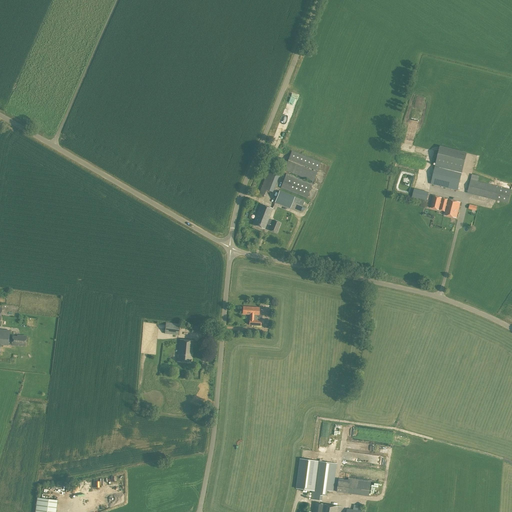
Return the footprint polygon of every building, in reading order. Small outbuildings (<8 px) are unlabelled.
[(457,191),(463,170),(467,153),(440,146),(436,163),(431,184),(457,191)] [(313,181),(321,162),(292,150),(284,170),(313,181)] [(273,192),(279,176),(268,171),(258,195),(264,197),(266,190),(273,192)] [(307,198),(312,184),(286,173),(281,188),(307,198)] [(508,203),(511,190),(478,181),(479,176),(472,174),(467,193),(508,203)] [(412,189),(411,198),(427,201),(428,191),(412,189)] [(300,212),(305,201),(279,191),(275,202),(300,212)] [(456,218),(460,202),(433,195),(430,208),(445,211),(444,215),(456,218)] [(261,204),(253,225),(265,229),(267,224),(269,218),(273,209),(261,204)] [(280,223),(269,218),(267,224),(271,225),(269,230),(276,233),(280,223)] [(259,307),(243,306),(242,314),(250,315),(249,325),(261,326),(261,321),(262,321),(262,315),(259,315),(259,307)] [(164,334),(179,335),(180,324),(166,322),(164,334)] [(205,334),(205,327),(193,325),(192,332),(205,334)] [(21,346),(25,346),(27,336),(21,335),(21,336),(13,336),(12,339),(9,339),(10,330),(0,329),(0,354),(0,355),(1,345),(8,346),(8,345),(12,345),(21,346)] [(180,340),(177,361),(191,363),(193,341),(180,340)] [(359,437),(366,438),(367,434),(371,435),(372,432),(360,430),(359,437)] [(333,492),(337,464),(301,459),(297,489),(312,491),(311,500),(322,501),(323,490),(333,492)] [(348,478),(348,482),(338,481),(337,492),(344,493),(358,495),(369,496),(371,481),(348,478)] [(55,511),(57,500),(37,497),(35,511),(55,511)] [(340,511),(341,507),(315,503),(313,511),(340,511)]
